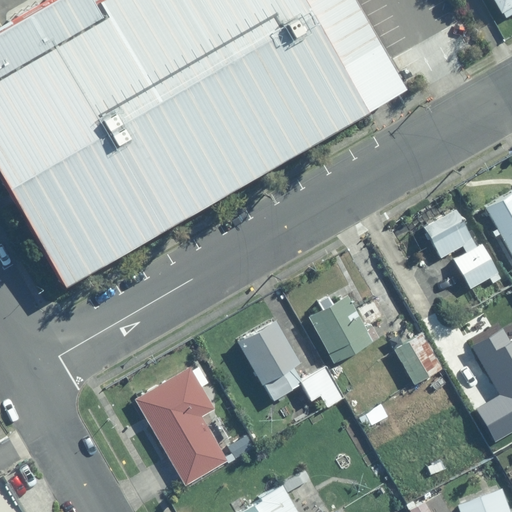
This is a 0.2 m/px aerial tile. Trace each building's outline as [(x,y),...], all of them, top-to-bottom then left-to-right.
[(15,0),(0,9),(0,190),(47,274),(352,100),(335,70),(371,52),(341,0),(15,0)] [(511,0),(488,0),(494,11),(498,9),(502,16),(511,10),(511,0)] [(511,259),(511,188),(477,208),(489,230),(486,232),(488,236),(492,234),(508,262),(511,259)] [(479,242),(476,244),(454,206),(419,226),(437,257),(459,244),(463,251),(450,259),(466,288),(470,286),(479,301),(504,286),(495,270),(479,242)] [(369,340),(368,338),(342,294),(329,302),(325,295),(315,301),(319,307),(305,315),(334,361),(369,340)] [(234,339),(235,341),(258,382),(260,380),(270,398),(297,382),(288,365),(295,361),(271,319),(234,339)] [(438,365),(437,363),(418,332),(390,349),(411,382),(438,365)] [(207,381),(198,364),(196,361),(177,371),(132,397),(132,398),(181,484),(223,460),(197,414),(211,406),(199,385),(207,381)] [(343,395),(340,389),(325,364),(298,381),(309,398),(317,393),(325,406),(343,395)] [(295,511),(279,484),(257,496),(227,511),(323,511),(321,506),(309,511),(295,511)] [(455,503),(456,506),(458,511),(507,511),(499,488),(455,503)] [(407,510),(408,511),(428,511),(422,501),(407,510)]
